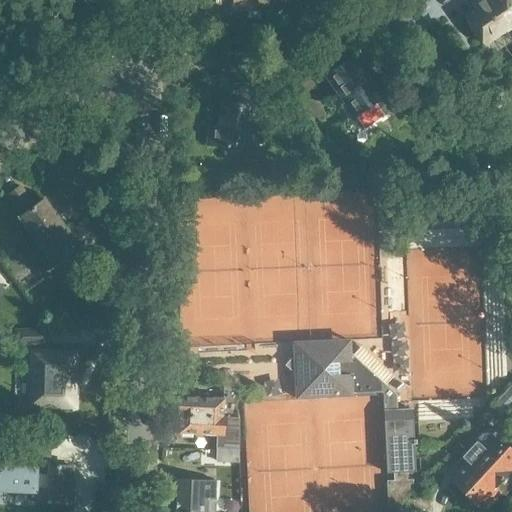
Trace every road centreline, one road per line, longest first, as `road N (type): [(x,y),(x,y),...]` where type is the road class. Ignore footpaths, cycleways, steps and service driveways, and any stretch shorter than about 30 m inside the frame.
road 1 (residential): [(138,511),(150,74)]
road 2 (residential): [(511,181),(387,0)]
road 3 (residential): [(0,138),(74,90),(150,74)]
